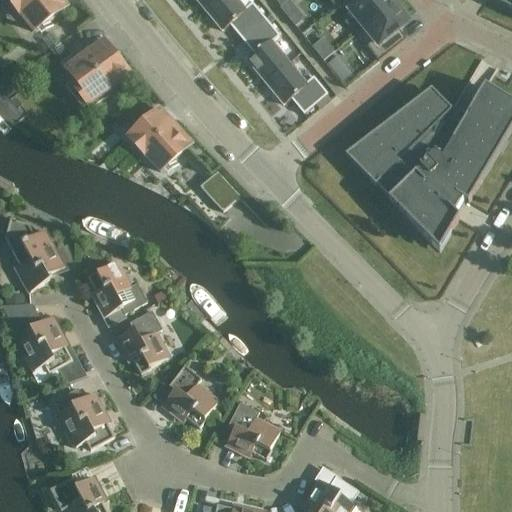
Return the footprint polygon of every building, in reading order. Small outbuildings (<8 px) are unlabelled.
[(51,20),(67,8),(61,0),(7,0),(21,16),(38,3),(51,20)] [(195,0),(205,11),(218,0),(195,0)] [(234,0),(218,0),(205,11),(224,34),(230,28),(242,43),(266,22),(253,6),(245,12),(234,0)] [(327,0),(336,10),(343,4),(347,0),(327,0)] [(365,30),(398,4),(394,0),(347,0),(343,4),(365,30)] [(511,0),(489,0),(489,1),(511,12),(511,0)] [(407,15),(398,4),(365,30),(357,36),(379,64),(407,41),(399,32),(409,24),(404,18),(407,15)] [(266,22),(242,43),(254,57),(247,63),(266,85),(289,66),(272,45),(280,39),(266,22)] [(93,51),(67,71),(93,104),(130,76),(117,59),(114,62),(109,55),(101,61),(93,51)] [(338,57),(328,65),(337,77),(347,68),(338,57)] [(289,66),(266,85),(285,107),(292,102),(305,117),(316,107),(328,98),(328,97),(314,80),(306,86),(289,66)] [(460,221),(454,214),(462,202),(469,206),(511,133),(511,104),(486,89),(454,142),(428,133),(453,114),(432,92),(346,157),(376,188),(377,187),(390,201),(389,202),(440,254),(460,221)] [(328,98),(316,107),(320,112),(332,102),(330,100),(328,98)] [(154,151),(168,167),(192,146),(160,111),(129,140),(146,158),(154,151)] [(241,198),(218,173),(200,189),(224,214),(241,198)] [(16,271),(20,278),(30,296),(44,287),(42,283),(65,270),(55,253),(44,234),(35,239),(29,228),(12,223),(12,222),(11,222),(5,241),(21,269),(16,271)] [(125,318),(143,308),(147,306),(137,286),(131,290),(118,266),(116,267),(99,276),(98,275),(88,280),(102,306),(98,308),(105,321),(122,312),(125,318)] [(23,297),(6,298),(6,309),(13,309),(24,308),(23,297)] [(49,377),(55,374),(73,364),(61,342),(64,340),(53,320),(42,326),(33,307),(24,308),(13,309),(6,309),(2,309),(26,353),(23,355),(34,374),(44,368),(49,377)] [(151,371),(168,361),(169,361),(156,336),(162,333),(152,314),(130,326),(133,333),(116,342),(123,354),(127,352),(141,377),(151,372),(151,371)] [(197,388),(202,382),(184,369),(181,374),(169,389),(175,394),(163,409),(174,418),(177,414),(200,432),(207,423),(206,422),(218,406),(219,405),(197,388)] [(78,392),(61,401),(54,405),(67,429),(64,431),(65,433),(75,451),(86,445),(91,453),(114,441),(102,418),(105,416),(94,396),(84,402),(78,392)] [(271,453),(281,434),(263,425),(256,422),(259,415),(240,405),(238,411),(228,428),(235,432),(226,449),(239,455),(241,451),(267,464),(272,454),(271,453)] [(68,511),(105,511),(97,495),(101,493),(94,480),(77,489),(73,481),(50,493),(60,511),(64,511),(67,511),(68,511)] [(305,511),(361,511),(352,505),(359,494),(336,480),(329,490),(319,483),(307,502),(310,504),(305,511)]
